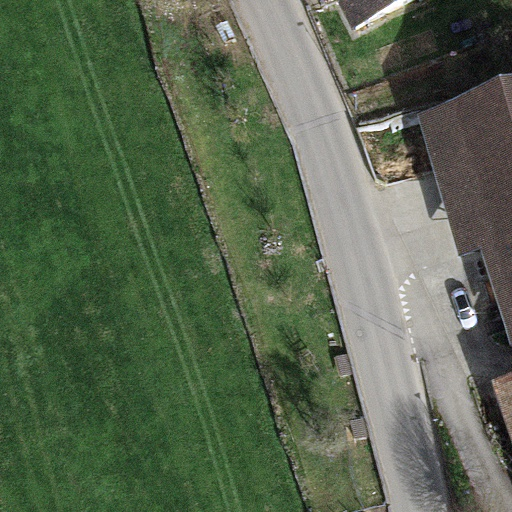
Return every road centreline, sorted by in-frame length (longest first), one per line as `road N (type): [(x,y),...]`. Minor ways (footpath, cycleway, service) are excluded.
road 1 (residential): [(352,265),(507,511)]
road 2 (tertiary): [(257,0),(304,108),(352,265)]
road 3 (tertiary): [(352,265),(412,511)]
